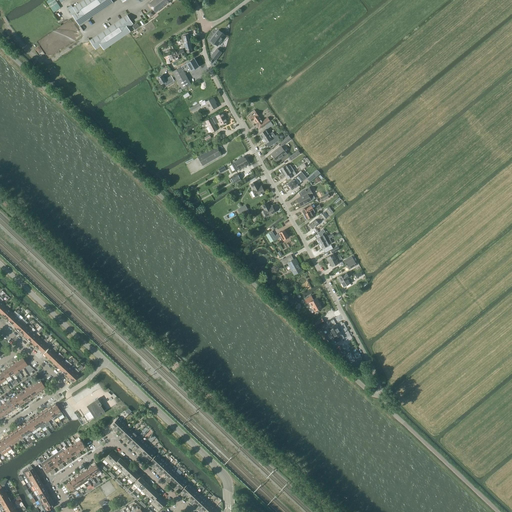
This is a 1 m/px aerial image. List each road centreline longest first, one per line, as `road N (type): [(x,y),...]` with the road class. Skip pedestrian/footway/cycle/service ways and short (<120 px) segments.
road 1 (unclassified): [(383,394),(0,45)]
road 2 (unclassified): [(332,511),(0,199)]
road 3 (unclassified): [(383,394),(207,62),(203,27)]
road 4 (unclassified): [(230,504),(222,472),(0,263)]
road 5 (residential): [(175,511),(186,505),(114,442),(54,480),(69,508)]
road 6 (unclassified): [(501,511),(383,394)]
road 7 (residential): [(23,347),(62,385),(0,429)]
